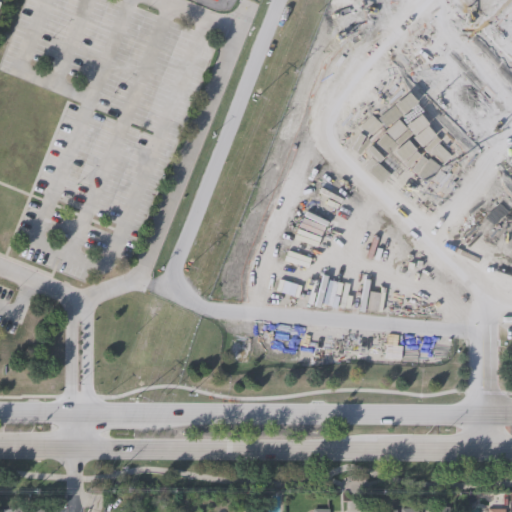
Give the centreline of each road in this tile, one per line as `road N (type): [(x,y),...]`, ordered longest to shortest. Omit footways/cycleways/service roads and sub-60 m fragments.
road 1 (secondary): [(483,414),(144,411)]
road 2 (secondary): [(77,448),(382,451)]
